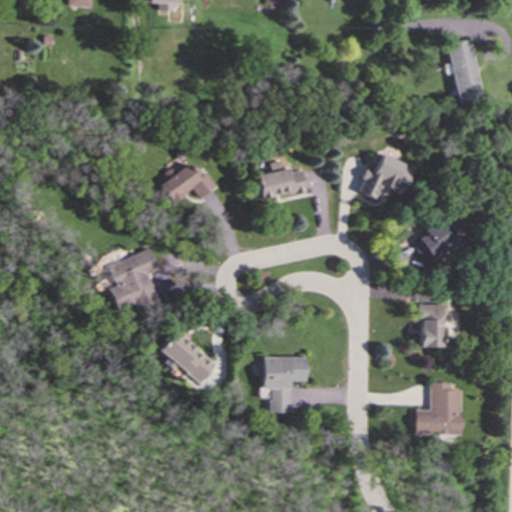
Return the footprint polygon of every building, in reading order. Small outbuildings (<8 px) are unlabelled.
[(139,0),(139,2),(154,2),(154,10),(168,10),(169,2),(176,3),(176,0),(139,0)] [(469,38),(446,42),(456,103),(479,99),(469,38)] [(371,172),(364,169),(354,191),(372,199),(378,186),(399,195),(411,167),(379,153),(371,172)] [(254,174),(259,199),(303,190),(299,170),(288,172),(287,167),(279,169),(277,161),(266,163),(268,172),(254,174)] [(155,185),(168,203),(188,190),(194,199),(212,187),(198,165),(190,171),(184,163),(169,173),(170,174),(155,185)] [(409,239),(421,262),(452,246),(440,223),(409,239)] [(153,270),(146,249),(103,264),(106,275),(101,277),(112,308),(130,302),(134,312),(155,304),(144,273),(153,270)] [(441,304),(416,304),(416,347),(441,347),(441,304)] [(173,365),(196,383),(211,362),(169,330),(154,350),(164,358),(160,363),(169,370),(173,365)] [(302,380),(302,356),(258,357),(259,388),(266,388),(266,412),(287,412),(286,381),(302,380)] [(457,434),(457,389),(447,389),(447,382),(425,383),(426,409),(411,410),(411,434),(457,434)]
